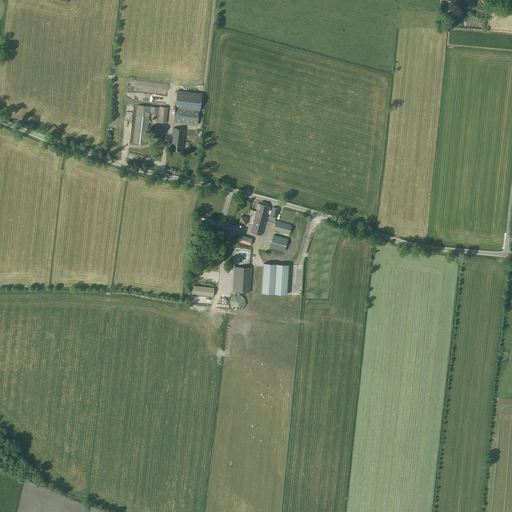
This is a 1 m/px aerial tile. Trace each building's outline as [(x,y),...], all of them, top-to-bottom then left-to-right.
[(174,122),(198,124),(199,110),(200,110),(201,93),(177,91),(174,122)] [(159,107),(137,105),(133,143),(146,144),(150,113),(158,114),(157,122),(166,123),(168,107),(159,106),(159,107)] [(164,129),(155,128),(153,142),(162,143),(164,129)] [(185,129),(173,128),(170,150),(183,151),(185,129)] [(262,235),(268,213),(269,210),(270,207),(258,204),(256,209),(257,209),(250,232),(262,235)] [(271,211),(269,210),(268,213),(270,214),(270,215),(276,217),(279,209),(272,207),(271,211)] [(240,215),(238,223),(246,224),(248,217),(240,215)] [(276,221),(273,230),(289,234),(292,225),(276,221)] [(250,245),(252,238),(240,235),(238,241),(250,245)] [(273,235),(270,247),(284,251),(288,239),(273,235)] [(232,261),(248,261),(249,248),(233,247),(232,261)] [(289,265),(264,263),(262,293),(287,295),(289,265)] [(249,292),(251,268),(234,266),(233,291),(249,292)] [(298,291),(299,291),(299,282),(297,282),(296,290),(291,290),(291,292),(287,292),(287,294),(298,294),(298,291)] [(233,298),(232,300),(231,302),(231,304),(232,306),(234,308),(236,309),(239,309),(241,308),(243,307),(244,305),(244,303),(244,301),(243,298),(241,297),(239,296),(237,296),(235,296),(233,298)]
